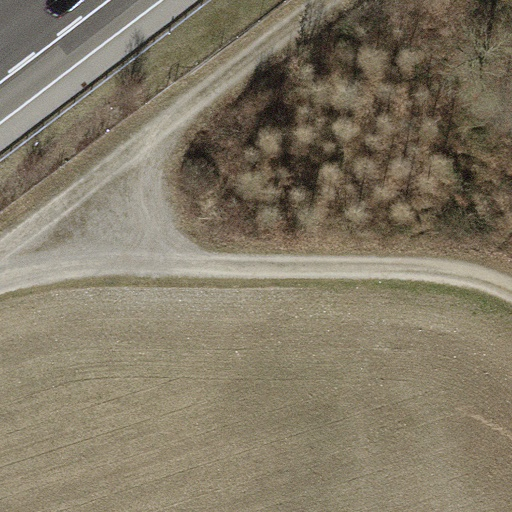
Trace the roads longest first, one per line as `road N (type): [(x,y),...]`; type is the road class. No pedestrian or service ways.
road 1 (track): [(0,260),(440,267),(511,287)]
road 2 (track): [(0,253),(333,0)]
